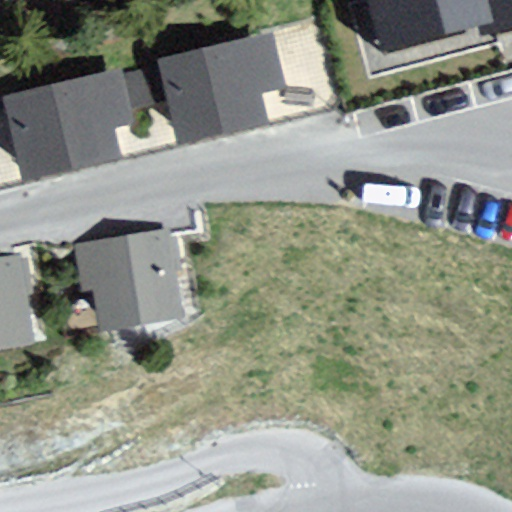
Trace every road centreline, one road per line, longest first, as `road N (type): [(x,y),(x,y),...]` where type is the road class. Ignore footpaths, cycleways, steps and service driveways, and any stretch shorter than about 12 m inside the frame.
road 1 (residential): [(0,219),(192,176),(342,155),(437,148),(511,155)]
road 2 (residential): [(0,496),(200,449),(266,466),(342,508)]
